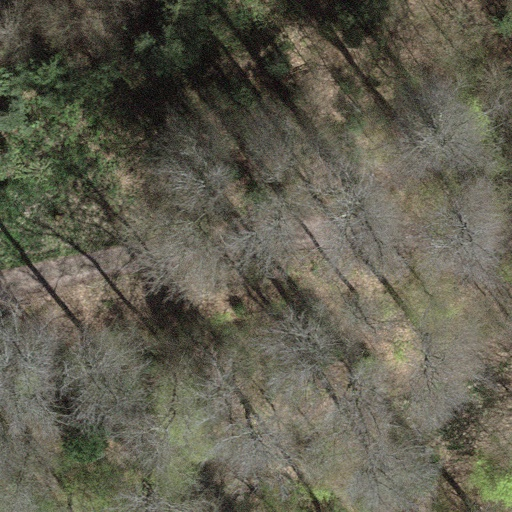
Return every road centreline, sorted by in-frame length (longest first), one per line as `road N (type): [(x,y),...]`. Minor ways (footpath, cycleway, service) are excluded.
road 1 (track): [(511,270),(442,261),(234,269),(0,295)]
road 2 (track): [(511,354),(360,391),(137,511)]
